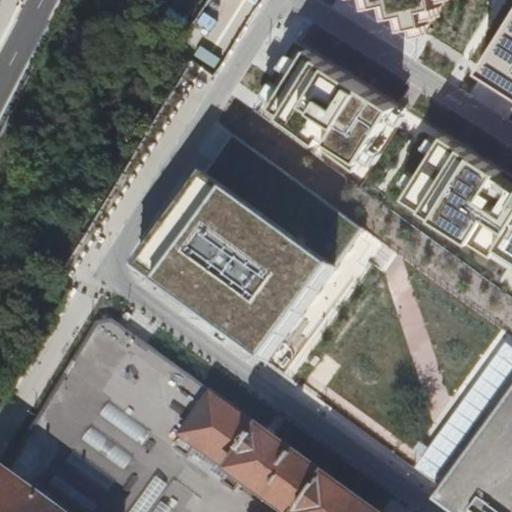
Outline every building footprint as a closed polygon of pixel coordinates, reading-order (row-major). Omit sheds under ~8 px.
[(444,0),(371,0),(424,33),(444,0)] [(511,24),(483,71),(511,88),(511,24)] [(398,106),(295,41),(260,98),(359,169),(398,106)] [(206,171),(137,267),(156,281),(269,362),(339,265),(365,229),(233,134),(206,171)] [(511,176),(446,135),(407,197),(511,263),(511,176)] [(460,413),(511,333),(511,298),(398,224),(381,252),(406,268),(393,289),(382,282),(374,293),(358,283),(297,378),(320,392),(312,404),(331,417),(388,330),(371,319),(383,301),(412,319),(383,363),(460,413)] [(100,321),(11,465),(0,482),(0,511),(382,511),(264,426),(213,390),(114,318),(100,321)] [(511,511),(511,397),(445,490),(475,511),(511,511)]
